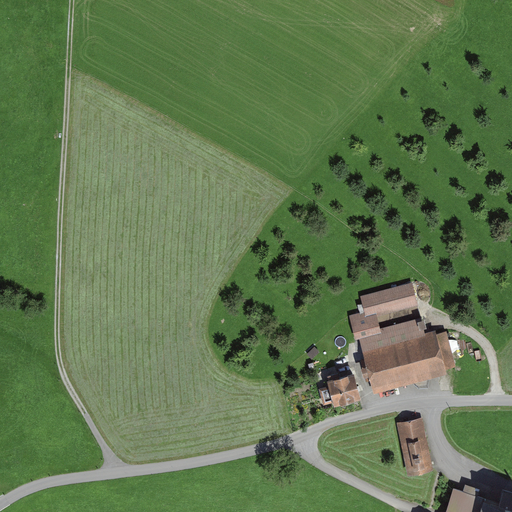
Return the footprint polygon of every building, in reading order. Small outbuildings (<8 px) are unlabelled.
[(411,283),(360,297),(365,314),(377,311),(379,316),(417,306),(411,283)] [(374,393),(448,374),(436,330),(425,333),(422,320),(382,330),(379,316),(377,311),(365,314),(350,318),(356,339),(359,338),(374,393)] [(312,360),(320,353),(315,348),(307,356),(312,360)] [(331,406),(359,399),(352,374),(325,382),(327,389),(318,391),(321,405),(330,403),(331,406)] [(423,419),(396,424),(405,475),(433,470),(423,419)] [(473,486),(466,484),(463,491),(453,488),(445,511),(511,511),(511,506),(470,493),(473,486)]
